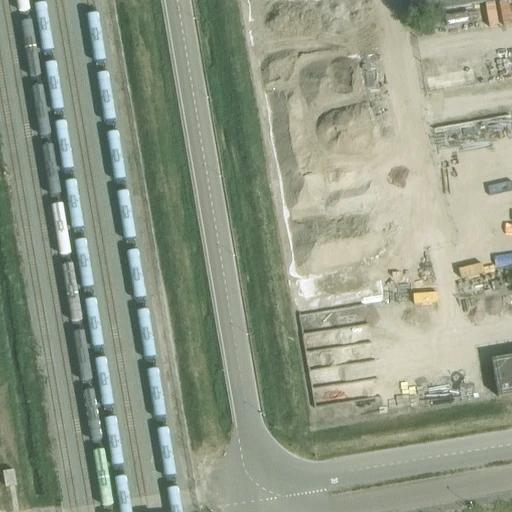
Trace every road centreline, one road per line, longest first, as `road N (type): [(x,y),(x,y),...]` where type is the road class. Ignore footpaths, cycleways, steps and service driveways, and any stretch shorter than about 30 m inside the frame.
road 1 (unclassified): [(176,0),(259,487)]
road 2 (unclassified): [(259,487),(511,446)]
